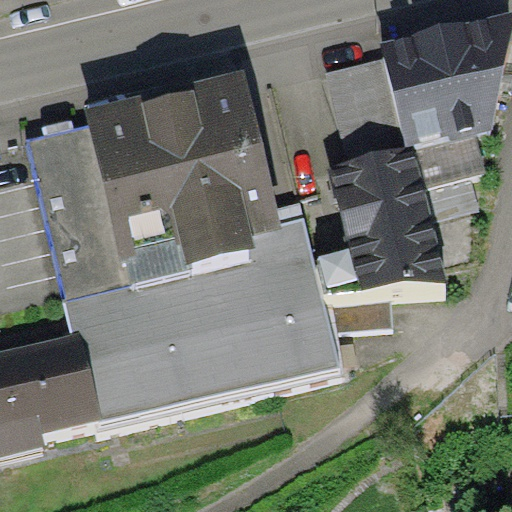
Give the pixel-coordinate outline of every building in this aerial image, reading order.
[(492,142),(511,52),(511,23),(375,55),(377,62),(397,158),(416,157),(492,142)] [(397,158),(377,62),(323,73),(343,169),(397,158)] [(275,223),(242,89),(25,140),(58,274),(275,223)] [(346,267),(316,272),(325,309),(443,298),(416,157),(397,158),(343,169),(329,173),(346,267)] [(95,433),(340,376),(325,309),(316,272),(303,217),(275,223),(58,274),(70,327),(95,433)] [(0,454),(95,433),(70,327),(0,342),(0,454)]
